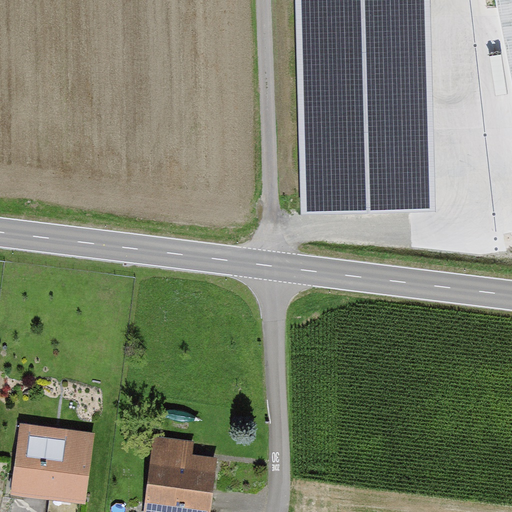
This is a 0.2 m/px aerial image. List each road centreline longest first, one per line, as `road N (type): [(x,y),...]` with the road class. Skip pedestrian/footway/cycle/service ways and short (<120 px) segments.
road 1 (tertiary): [(0,232),(274,266)]
road 2 (track): [(274,266),(268,0)]
road 3 (residential): [(280,511),(274,266)]
road 4 (tertiary): [(274,266),(511,295)]
